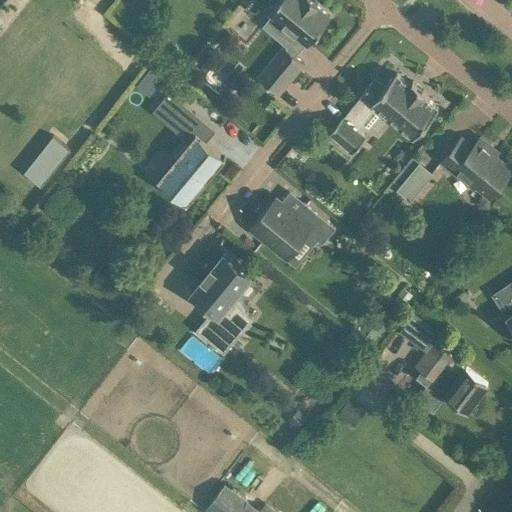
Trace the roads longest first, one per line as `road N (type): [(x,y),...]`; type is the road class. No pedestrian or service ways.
road 1 (residential): [(214,220),(386,11)]
road 2 (residential): [(511,117),(386,11)]
